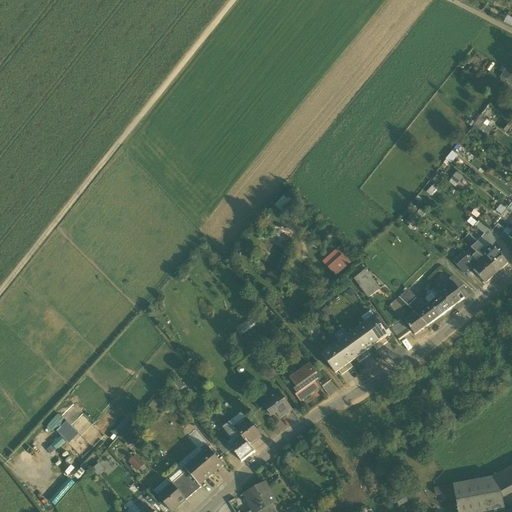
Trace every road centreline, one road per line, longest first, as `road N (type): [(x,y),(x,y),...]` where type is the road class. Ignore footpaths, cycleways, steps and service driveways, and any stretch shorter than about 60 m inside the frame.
road 1 (residential): [(203,511),(273,442),(432,342),(511,270)]
road 2 (track): [(233,0),(0,292)]
